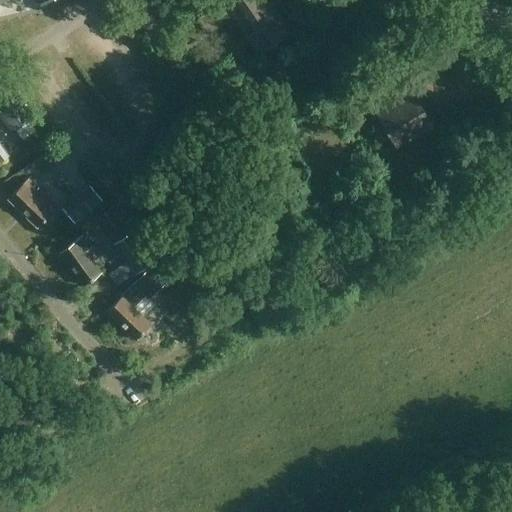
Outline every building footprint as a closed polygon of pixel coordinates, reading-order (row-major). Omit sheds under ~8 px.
[(258,53),(289,32),(266,0),(224,0),(198,18),(207,32),(223,21),(230,31),(239,25),(258,53)] [(303,0),(297,6),(314,23),(334,4),(329,0),(303,0)] [(280,54),(302,42),(296,31),(274,43),(280,54)] [(170,67),(183,60),(168,40),(156,47),(170,67)] [(396,146),(431,124),(413,94),(402,101),(397,92),(372,107),(396,146)] [(6,105),(0,109),(0,117),(11,133),(21,126),(32,118),(17,98),(6,105)] [(40,129),(25,133),(29,146),(44,142),(40,129)] [(36,227),(52,211),(56,207),(27,178),(7,199),(36,227)] [(74,222),(101,199),(89,184),(61,207),(74,222)] [(315,205),(332,233),(356,221),(340,192),(315,205)] [(135,273),(154,260),(133,230),(114,244),(135,273)] [(83,285),(101,272),(85,251),(90,247),(82,236),(59,252),(83,285)] [(147,266),(130,285),(140,294),(143,290),(146,292),(167,270),(158,262),(151,270),(147,266)] [(135,340),(150,324),(132,306),(136,302),(126,291),(105,312),(135,340)]
